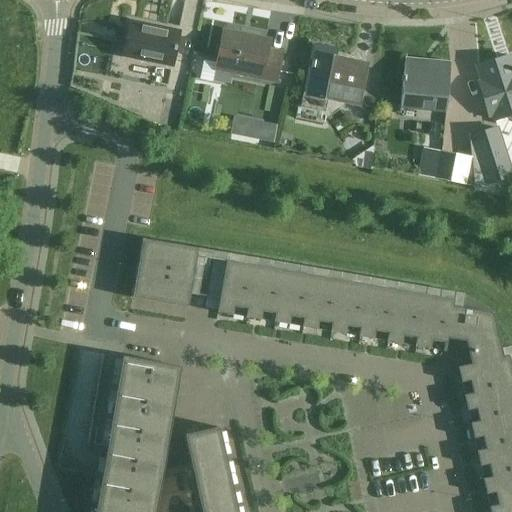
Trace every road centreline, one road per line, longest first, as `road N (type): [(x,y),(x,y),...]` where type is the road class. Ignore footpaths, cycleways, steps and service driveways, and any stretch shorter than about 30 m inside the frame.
road 1 (residential): [(230,347),(428,380),(458,511)]
road 2 (residential): [(44,121),(111,131),(123,146),(127,166),(97,323),(126,330)]
road 3 (tertiary): [(0,400),(44,121)]
road 4 (residential): [(266,511),(230,347)]
road 5 (tertiary): [(44,121),(52,0)]
